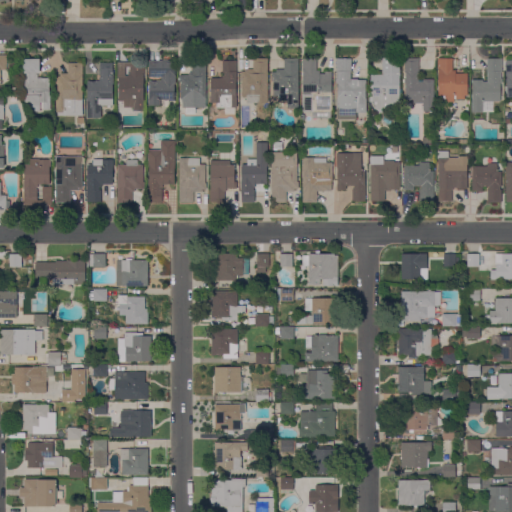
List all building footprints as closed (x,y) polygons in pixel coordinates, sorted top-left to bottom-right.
[(267,103),(246,103),(246,97),(241,97),(241,78),(240,78),(240,73),(241,73),(241,71),(244,71),(244,69),(252,69),(252,58),(267,58),(267,103)] [(298,109),(286,109),(286,101),(278,101),(278,96),(273,96),(273,81),(271,81),(271,72),(275,72),(275,69),(283,69),(283,58),(298,58),(298,109)] [(339,109),(339,104),(337,104),(337,84),(336,84),(336,58),(351,58),(351,72),(350,72),(350,82),(355,82),(355,80),(366,80),(366,113),(356,113),(356,109),(354,109),(339,109)] [(382,74),(382,58),(397,58),(397,59),(399,59),(399,109),(372,109),(372,96),(370,96),(370,74),(382,74)] [(434,80),(433,111),(423,111),(423,104),(413,104),(413,100),(404,100),(405,83),(404,83),(404,79),(405,79),(405,72),(404,72),(404,58),(418,58),(418,80),(423,80),(423,79),(434,80)] [(482,113),(471,113),(471,100),(472,100),(472,83),(471,83),(471,80),(483,80),(483,82),(487,82),(487,72),(486,72),(486,58),(502,59),(502,72),(501,72),(501,78),(502,78),(502,84),(500,84),(500,102),(482,101),(482,112),(482,113)] [(23,59),(40,59),(40,73),(37,73),(37,78),(50,78),(50,110),(43,110),(43,108),(40,108),(40,103),(40,112),(32,112),(32,106),(26,106),(23,96),(23,59)] [(316,60),(317,60),(317,69),(316,69),(316,71),(319,71),(319,74),(325,74),(325,72),(331,72),(332,112),(331,112),(331,118),(312,119),(312,112),(302,112),(302,95),(302,59),(316,59),(316,60)] [(438,96),(437,59),(452,59),(452,70),(455,70),(455,74),(467,73),(468,96),(464,96),(464,99),(454,100),(454,102),(446,102),(446,99),(439,99),(439,96),(438,96)] [(162,61),(162,60),(168,60),(168,61),(175,61),(175,84),(174,84),(174,94),(175,94),(175,97),(174,97),(174,101),(168,101),(168,106),(159,106),(159,105),(148,106),(148,98),(149,98),(148,81),(160,81),(160,77),(148,77),(148,61),(162,61)] [(210,78),(219,78),(219,77),(222,77),(222,76),(223,76),(223,73),(222,73),(222,61),(236,61),(236,81),(235,81),(236,97),(236,108),(235,108),(235,114),(225,114),(224,108),(216,108),(216,103),(209,103),(209,96),(210,96),(210,78)] [(133,111),(133,107),(123,107),(123,101),(118,101),(118,81),(118,77),(117,77),(117,62),(134,63),(134,64),(144,64),(144,75),(143,75),(143,96),(144,96),(144,111),(133,111)] [(182,108),(182,99),(180,99),(180,82),(179,82),(179,75),(189,75),(189,73),(191,73),(191,62),(206,62),(206,108),(195,108),(195,114),(185,114),(185,108),(182,108)] [(67,63),(82,63),(82,75),(82,116),(83,116),(83,123),(76,123),(76,116),(57,116),(57,112),(55,112),(55,99),(57,99),(57,84),(54,84),(55,76),(59,76),(60,73),(67,73),(67,63)] [(112,63),(112,72),(113,72),(113,84),(112,106),(100,106),(100,118),(86,118),(86,98),(87,98),(87,81),(95,81),(99,81),(99,77),(100,77),(100,76),(99,76),(99,63),(112,63)] [(282,152),(297,152),(297,181),(298,181),(298,189),(294,189),(294,192),(286,192),(286,202),(271,202),(271,152),(272,152),(272,136),(282,136),(282,152)] [(174,184),(166,184),(166,185),(162,185),(162,188),(160,188),(160,189),(162,189),(162,202),(149,202),(149,183),(146,183),(146,170),(148,170),(149,150),(160,150),(160,140),(175,141),(174,184)] [(254,184),(254,202),(241,202),(241,193),(240,193),(240,181),(241,181),(241,164),(247,164),(247,159),(256,159),(256,143),(268,143),(267,167),(267,184),(254,184)] [(467,156),(467,165),(467,189),(456,189),(456,188),(453,188),(453,189),(451,189),(451,202),(438,202),(438,158),(438,151),(448,151),(448,158),(458,158),(458,156),(467,156)] [(337,167),(336,167),(336,153),(352,153),(352,158),(361,158),(361,171),(364,171),(364,185),(365,185),(365,202),(352,202),(352,189),(353,189),(353,186),(345,186),(345,190),(337,190),(337,167)] [(76,156),(76,163),(82,163),(82,181),(83,187),(82,187),(82,188),(79,188),(79,191),(70,191),(70,203),(55,203),(55,195),(54,195),(54,189),(55,189),(55,156),(76,156)] [(400,190),(391,190),(391,191),(384,191),(384,201),(370,201),(370,156),(383,156),(383,160),(394,160),(394,162),(400,162),(400,190)] [(199,158),(199,164),(205,164),(205,183),(206,183),(206,189),(205,189),(205,190),(202,190),(202,192),(193,192),(193,203),(178,203),(179,158),(199,158)] [(302,158),(326,158),(326,163),(332,163),(332,181),(331,181),(331,191),(316,191),(316,202),(312,202),(312,203),(306,203),(302,203),(302,158)] [(50,160),(50,184),(41,184),(37,184),(37,188),(36,188),(36,189),(37,189),(37,200),(24,200),(24,194),(22,194),(23,181),(24,164),(29,164),(29,159),(50,160)] [(102,159),(102,160),(113,160),(113,167),(112,167),(112,184),(103,184),(103,185),(101,185),(101,187),(99,187),(99,190),(101,190),(101,202),(86,202),(86,180),(87,180),(87,164),(93,164),(93,159),(102,159)] [(137,160),(137,165),(143,165),(142,189),(134,189),(134,192),(132,192),(132,202),(117,202),(117,164),(126,164),(126,160),(137,160)] [(230,160),(230,164),(234,164),(234,182),(237,182),(237,189),(226,189),(226,191),(224,191),(224,202),(220,202),(220,203),(216,203),(216,202),(209,202),(209,190),(210,190),(210,160),(230,160)] [(511,161),(504,161),(503,202),(511,202),(511,161)] [(434,203),(419,203),(419,189),(421,189),(421,186),(414,186),(414,190),(404,190),(404,166),(419,166),(419,163),(429,163),(429,166),(430,166),(430,171),(433,171),(434,203)] [(472,166),(486,167),(486,163),(496,163),(496,167),(497,167),(497,172),(501,172),(501,187),(499,187),(499,189),(501,189),(501,203),(487,203),(487,189),(489,189),(489,187),(482,187),(482,192),(475,192),(475,191),(472,191),(472,166)] [(49,187),(49,186),(51,186),(51,205),(23,205),(23,200),(42,200),(42,187),(49,187)] [(0,195),(6,195),(6,201),(7,201),(9,202),(9,208),(8,209),(6,209),(6,210),(0,210),(0,195)] [(337,286),(322,286),(322,280),(320,280),(320,285),(308,285),(308,266),(302,266),(302,256),(308,256),(308,254),(315,254),(315,252),(319,252),(319,254),(334,254),(334,256),(338,256),(337,286)] [(401,279),(401,253),(427,253),(426,268),(427,268),(427,280),(401,279)] [(21,254),(21,267),(9,267),(9,254),(21,254)] [(106,254),(105,268),(93,267),(89,267),(89,254),(93,254),(106,254)] [(214,254),(237,254),(237,258),(249,258),(249,275),(237,274),(237,281),(217,281),(217,280),(213,280),(213,268),(214,268),(214,254)] [(269,267),(265,267),(266,273),(257,273),(257,254),(269,254),(269,267)] [(292,267),(280,267),(280,254),(292,254),(292,267)] [(456,254),(456,267),(443,267),(443,254),(456,254)] [(479,266),(467,267),(467,254),(479,254),(479,266)] [(495,254),(511,254),(511,279),(490,280),(490,270),(496,270),(496,265),(495,265),(495,254)] [(131,260),(131,258),(134,259),(134,260),(148,260),(148,286),(121,286),(116,286),(116,261),(117,261),(117,260),(131,260)] [(47,262),(56,262),(56,261),(67,261),(67,260),(86,260),(86,262),(85,262),(85,284),(52,284),(52,279),(46,279),(46,277),(35,277),(35,262),(47,262)] [(16,291),(0,290),(0,317),(16,318),(16,291)] [(107,290),(107,301),(93,301),(89,301),(89,291),(93,291),(93,290),(107,290)] [(280,301),(280,290),(293,290),(293,301),(280,301)] [(467,301),(467,290),(480,290),(480,301),(467,301)] [(211,291),(237,291),(237,306),(245,305),(245,313),(237,313),(237,321),(223,321),(223,319),(221,319),(221,317),(211,317),(211,291)] [(401,321),(401,291),(434,291),(434,292),(440,292),(440,306),(434,306),(434,317),(428,318),(421,318),(421,321),(401,321)] [(127,295),(127,297),(145,297),(145,309),(148,309),(148,324),(125,324),(125,315),(119,315),(119,304),(118,304),(118,301),(117,301),(117,298),(118,298),(118,295),(127,295)] [(338,299),(337,324),(304,324),(304,315),(311,315),(311,311),(304,311),(304,298),(338,299)] [(495,299),(511,298),(511,324),(489,324),(489,320),(485,320),(484,318),(484,316),(485,315),(489,315),(489,311),(495,311),(495,308),(493,308),(493,302),(495,302),(495,299)] [(47,327),(34,327),(33,314),(47,314),(47,327)] [(269,327),(255,327),(255,314),(269,314),(269,327)] [(461,314),(461,327),(442,327),(442,314),(461,314)] [(467,328),(480,327),(480,339),(467,339),(467,328)] [(106,328),(106,339),(94,339),(94,328),(106,328)] [(294,328),(294,339),(280,339),(280,334),(275,334),(275,328),(280,328),(294,328)] [(0,355),(0,330),(35,329),(35,331),(42,331),(42,340),(34,340),(35,355),(0,355)] [(211,355),(211,329),(237,329),(237,359),(223,359),(223,355),(211,355)] [(431,347),(431,355),(419,355),(419,356),(417,356),(417,358),(408,358),(408,355),(398,355),(398,329),(431,329),(431,335),(437,335),(438,338),(439,342),(438,345),(437,347),(431,347)] [(142,333),(142,336),(151,336),(151,362),(133,362),(117,362),(118,339),(124,339),(124,333),(142,333)] [(305,362),(305,353),(311,353),(311,348),(305,348),(305,337),(312,337),(312,336),(318,336),(318,335),(327,335),(327,336),(338,336),(338,362),(305,362)] [(511,336),(511,361),(494,361),(493,352),(498,352),(498,348),(491,348),(491,336),(511,336)] [(66,355),(66,363),(60,363),(60,364),(48,364),(48,352),(61,352),(61,355),(66,355)] [(255,364),(255,352),(269,352),(269,364),(255,364)] [(442,364),(442,352),(456,352),(455,364),(442,364)] [(107,377),(93,377),(93,365),(107,365),(107,377)] [(281,377),(281,376),(275,376),(275,366),(280,366),(280,365),(293,365),(293,376),(281,377)] [(480,365),(480,377),(467,376),(467,365),(480,365)] [(46,393),(14,393),(14,385),(11,385),(11,374),(14,374),(14,367),(46,367),(46,393)] [(240,367),(240,381),(242,381),(242,392),(214,392),(214,367),(240,367)] [(417,393),(398,393),(398,384),(398,367),(424,367),(424,382),(417,382),(417,393)] [(114,372),(122,372),(122,371),(125,371),(125,372),(145,372),(145,383),(148,383),(148,400),(114,400),(114,390),(109,390),(109,378),(114,378),(114,372)] [(307,371),(327,371),(327,374),(335,374),(335,400),(303,400),(303,385),(307,385),(307,371)] [(511,374),(511,399),(498,399),(498,374),(511,374)] [(268,389),(268,392),(271,392),(271,401),(268,401),(269,402),(256,402),(256,390),(268,389)] [(75,390),(75,402),(62,402),(62,390),(75,390)] [(456,390),(455,401),(442,401),(442,390),(456,390)] [(106,414),(94,414),(94,403),(94,401),(106,402),(106,403),(106,414)] [(294,403),(294,414),(280,414),(280,407),(278,407),(278,403),(280,403),(294,403)] [(298,437),(298,428),(300,428),(300,411),(308,411),(315,411),(315,403),(332,403),(332,411),(335,411),(335,437),(298,437)] [(480,414),(467,414),(467,403),(480,403),(480,414)] [(28,434),(28,430),(23,430),(23,404),(48,404),(48,412),(56,412),(56,434),(28,434)] [(234,431),(234,430),(227,430),(227,432),(225,432),(225,431),(214,431),(214,412),(213,412),(213,405),(240,405),(240,404),(245,404),(245,413),(241,413),(241,431),(234,431)] [(403,404),(427,404),(427,408),(437,408),(437,416),(445,423),(445,424),(437,426),(427,426),(427,434),(413,434),(413,433),(409,433),(409,430),(403,430),(403,404)] [(151,411),(151,437),(111,437),(110,428),(125,428),(125,411),(151,411)] [(511,436),(496,436),(495,411),(511,411),(511,436)] [(81,427),(81,440),(67,440),(67,427),(81,427)] [(269,427),(269,428),(270,428),(270,432),(269,432),(269,440),(255,439),(255,427),(269,427)] [(455,427),(455,439),(442,439),(442,427),(455,427)] [(480,440),(480,451),(467,452),(467,440),(480,440)] [(107,441),(107,467),(93,467),(93,441),(107,441)] [(293,441),(293,452),(280,452),(280,441),(293,441)] [(27,442),(53,442),(53,457),(62,457),(62,468),(27,468),(27,442)] [(214,442),(248,442),(248,449),(241,449),(241,470),(219,470),(219,468),(214,468),(214,442)] [(401,468),(401,442),(431,442),(431,451),(427,451),(427,458),(428,458),(429,467),(401,468)] [(511,474),(491,474),(491,448),(511,448),(511,474)] [(128,449),(148,449),(148,475),(121,475),(122,460),(120,460),(120,449),(128,449)] [(338,474),(312,474),(312,475),(306,475),(306,449),(338,449),(338,474)] [(82,465),(82,466),(86,466),(87,476),(82,476),(82,477),(69,478),(69,465),(82,465)] [(256,477),(256,465),(268,465),(268,477),(256,477)] [(455,465),(455,477),(442,477),(443,465),(455,465)] [(107,478),(107,490),(93,490),(93,489),(89,489),(89,478),(107,478)] [(95,511),(95,509),(97,509),(97,503),(112,503),(112,492),(123,492),(123,491),(127,491),(127,487),(129,487),(129,486),(133,486),(133,478),(147,478),(148,497),(151,497),(151,511),(95,511)] [(293,478),(293,490),(293,494),(280,494),(280,478),(293,478)] [(480,478),(480,489),(467,489),(467,478),(480,478)] [(38,479),(38,480),(56,479),(56,488),(57,504),(55,504),(55,506),(24,507),(24,497),(23,497),(23,496),(21,496),(21,489),(23,489),(23,488),(24,488),(24,480),(38,479)] [(242,509),(240,509),(240,511),(227,511),(227,507),(214,507),(214,496),(212,496),(212,480),(231,480),(231,479),(242,479),(245,479),(245,488),(242,488),(242,509)] [(430,480),(430,490),(424,490),(424,505),(398,505),(398,480),(430,480)] [(511,511),(488,511),(488,487),(507,487),(507,483),(511,483),(511,511)] [(315,486),(334,486),(334,497),(337,497),(337,511),(315,511),(315,503),(306,503),(306,492),(309,492),(309,491),(315,491),(315,486)] [(255,511),(255,498),(266,498),(269,503),(272,503),(272,508),(274,508),(274,511),(255,511)] [(455,511),(442,511),(442,502),(455,502),(455,511)] [(82,503),(82,510),(86,510),(86,511),(69,511),(69,503),(82,503)]
